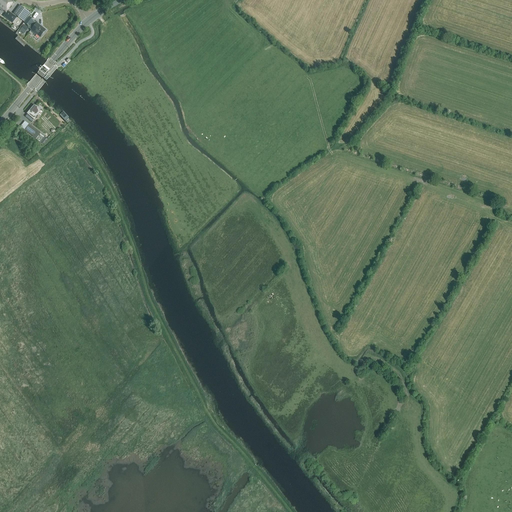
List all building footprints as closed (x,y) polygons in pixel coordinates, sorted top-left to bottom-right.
[(0,0),(0,9),(6,13),(3,17),(12,23),(16,18),(7,11),(13,2),(10,0),(0,0)] [(24,9),(20,14),(23,17),(21,20),(24,22),(31,14),(24,9)] [(29,17),(24,23),(29,27),(28,28),(31,30),(31,31),(34,34),(34,33),(40,37),(45,30),(37,23),(36,24),(33,22),(34,21),(29,17)] [(24,34),(28,28),(24,25),(19,30),(24,34)] [(18,36),(15,39),(24,47),(26,44),(18,36)] [(25,117),(32,122),(39,110),(34,106),(25,117)] [(64,111),(60,114),(66,120),(70,117),(64,111)] [(29,124),(24,130),(36,139),(40,133),(29,124)]
